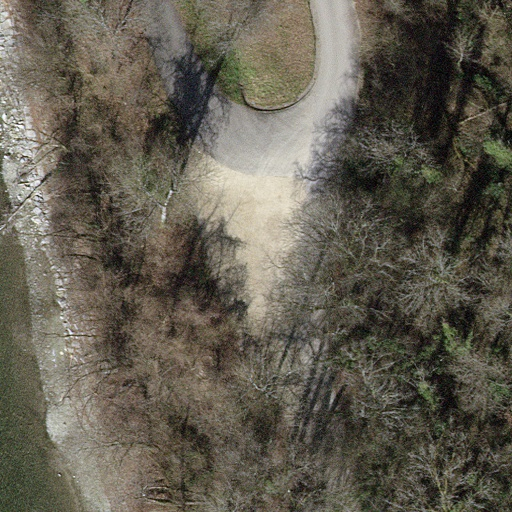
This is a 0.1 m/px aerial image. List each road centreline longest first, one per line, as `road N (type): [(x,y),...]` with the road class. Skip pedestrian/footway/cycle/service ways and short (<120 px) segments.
road 1 (track): [(333,449),(309,338),(322,126)]
road 2 (track): [(322,126),(276,142),(229,127),(176,55),(158,0)]
road 3 (track): [(322,126),(340,91),(342,65),(331,0)]
